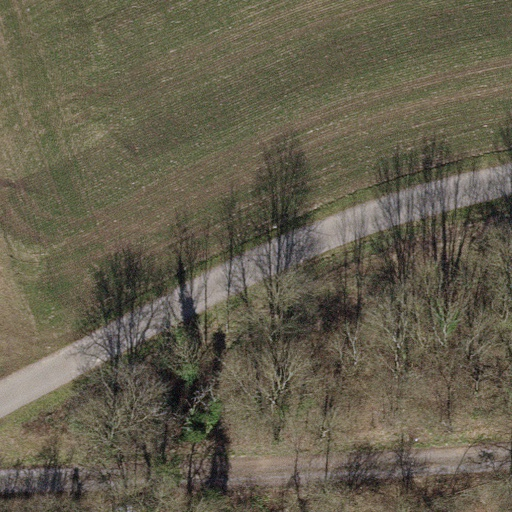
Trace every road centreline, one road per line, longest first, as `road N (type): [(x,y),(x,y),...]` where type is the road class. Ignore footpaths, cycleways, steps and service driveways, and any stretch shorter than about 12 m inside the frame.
road 1 (unclassified): [(0,404),(271,261),(439,199),(511,182)]
road 2 (track): [(511,442),(0,473)]
